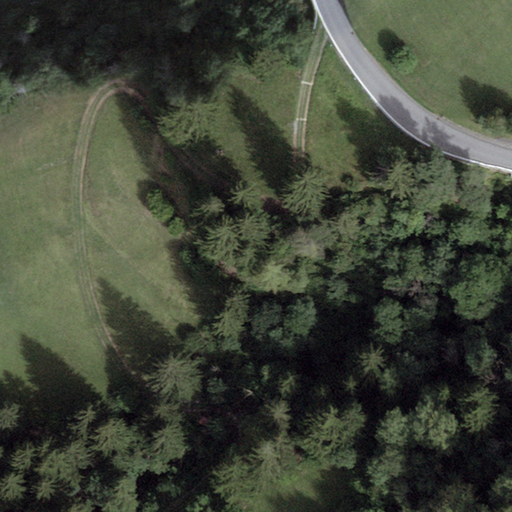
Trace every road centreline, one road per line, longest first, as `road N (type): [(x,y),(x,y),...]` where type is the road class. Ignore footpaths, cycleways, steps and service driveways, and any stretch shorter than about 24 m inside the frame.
road 1 (track): [(165,511),(202,484),(234,429),(223,406),(202,390),(115,357),(94,317),(78,252),(78,172),(103,73),(116,64),(127,71),(165,136),(224,187),(287,208),(300,186),(314,53),(334,23)]
road 2 (unclassified): [(325,0),(371,78),(432,129),(511,158)]
